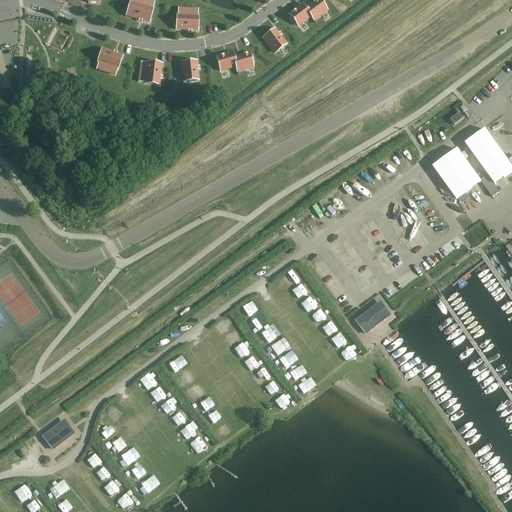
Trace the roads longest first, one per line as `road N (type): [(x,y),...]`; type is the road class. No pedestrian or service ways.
road 1 (unclassified): [(0,480),(65,465),(79,450),(93,404),(483,114),(511,82)]
road 2 (unclassified): [(511,20),(91,257),(60,257),(0,188)]
road 3 (residential): [(0,3),(40,3),(119,36),(178,44),(235,32),(279,0)]
